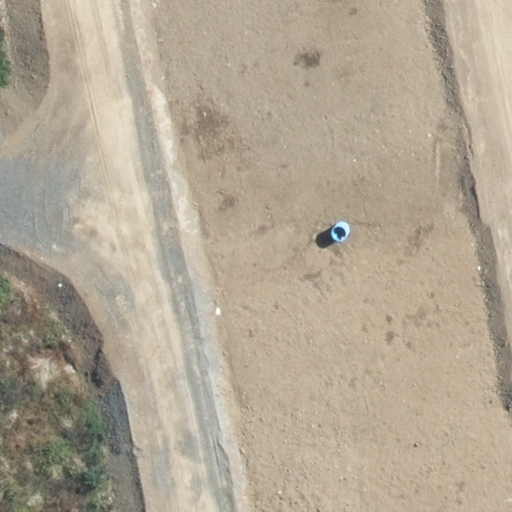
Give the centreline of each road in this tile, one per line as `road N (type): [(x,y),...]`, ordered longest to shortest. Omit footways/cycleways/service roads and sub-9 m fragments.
road 1 (track): [(491,511),(0,258)]
road 2 (track): [(493,511),(415,0)]
road 3 (track): [(27,272),(0,84)]
